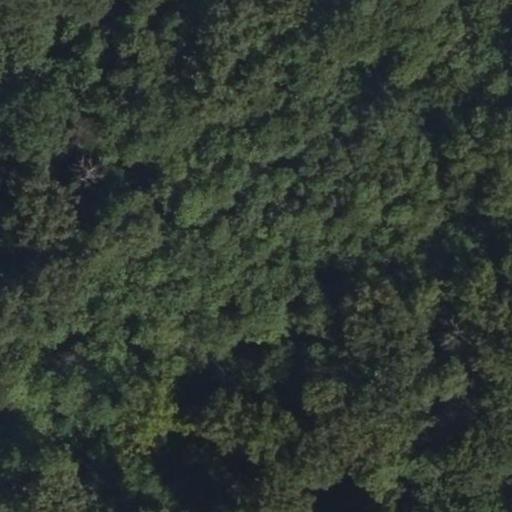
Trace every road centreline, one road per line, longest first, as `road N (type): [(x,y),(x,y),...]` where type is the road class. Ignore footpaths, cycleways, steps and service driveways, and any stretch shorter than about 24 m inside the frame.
road 1 (track): [(153,0),(290,217),(419,511)]
road 2 (track): [(22,511),(102,0)]
road 3 (track): [(254,0),(511,151)]
